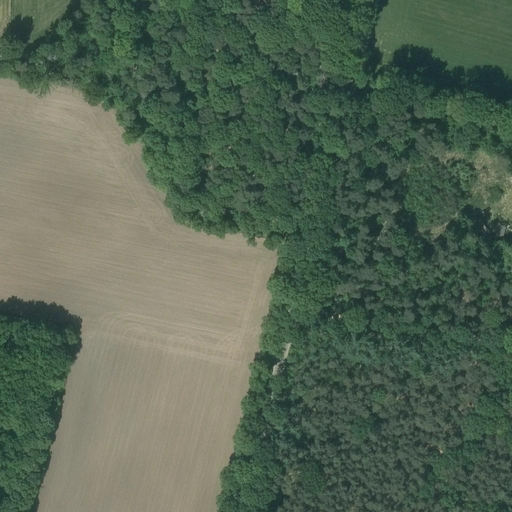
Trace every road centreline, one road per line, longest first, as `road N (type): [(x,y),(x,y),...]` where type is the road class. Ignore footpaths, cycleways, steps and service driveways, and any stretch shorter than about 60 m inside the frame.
road 1 (tertiary): [(243,511),(371,0)]
road 2 (track): [(323,314),(511,344)]
